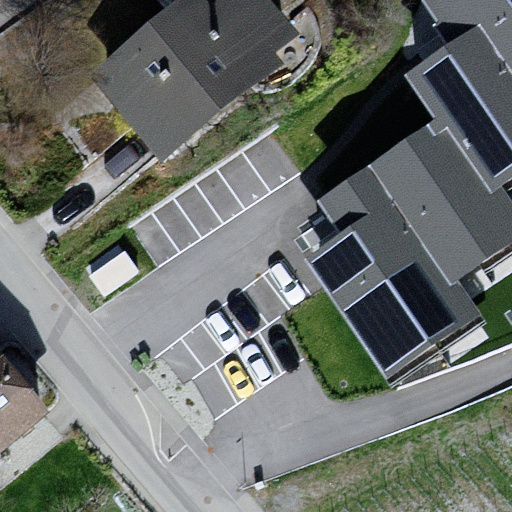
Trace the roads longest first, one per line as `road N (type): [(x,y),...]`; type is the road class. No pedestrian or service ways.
road 1 (unclassified): [(202,511),(0,272)]
road 2 (unknown): [(7,281),(102,183)]
